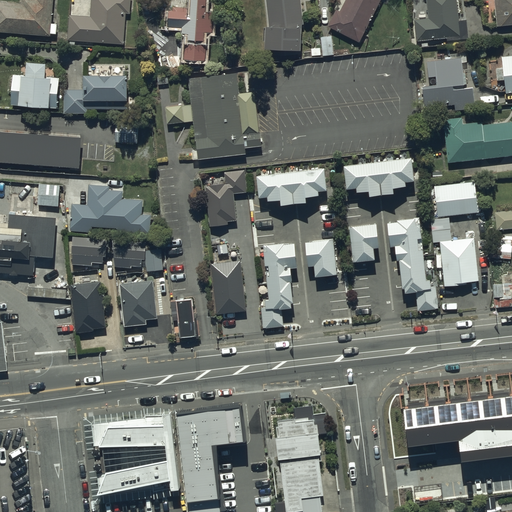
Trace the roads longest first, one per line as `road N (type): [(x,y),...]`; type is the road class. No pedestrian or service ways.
road 1 (secondary): [(352,357),(54,390)]
road 2 (secondary): [(511,339),(352,357)]
road 3 (residential): [(371,511),(352,357)]
road 4 (residential): [(68,511),(54,390)]
